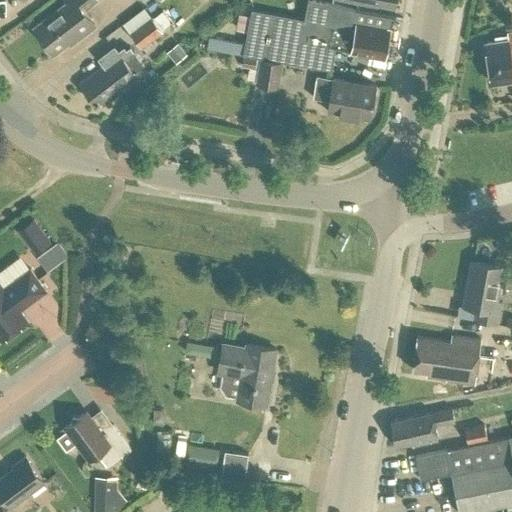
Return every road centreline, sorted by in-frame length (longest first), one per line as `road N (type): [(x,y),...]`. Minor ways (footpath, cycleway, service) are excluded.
road 1 (tertiary): [(367,189),(333,198),(285,196),(84,162),(48,149),(0,112)]
road 2 (secondary): [(342,511),(389,252),(402,232)]
road 3 (secondary): [(367,189),(397,158),(415,110),(436,0)]
